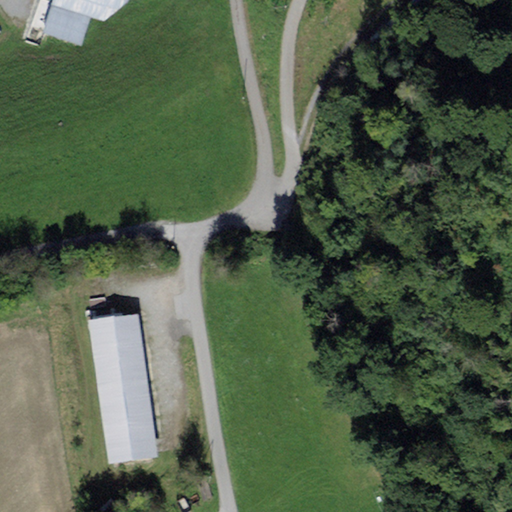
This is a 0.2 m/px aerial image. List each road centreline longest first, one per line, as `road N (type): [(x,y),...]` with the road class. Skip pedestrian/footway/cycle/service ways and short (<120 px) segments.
road 1 (residential): [(231,511),(191,283),(193,238),(245,213),(262,193)]
road 2 (residential): [(262,193),(285,189),(294,167),(287,55),(300,0)]
road 3 (track): [(193,238),(101,235),(0,263)]
road 4 (residential): [(236,0),(266,156),(262,193)]
